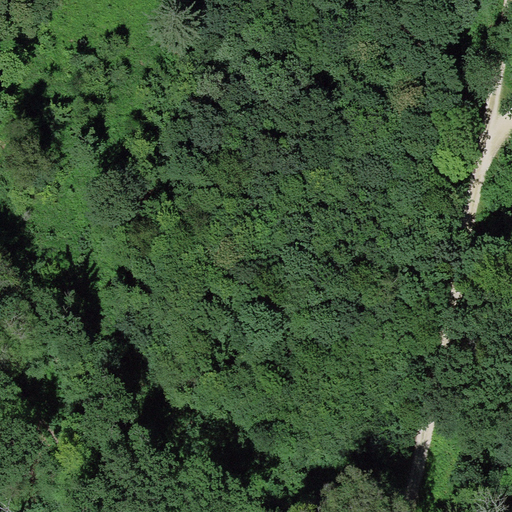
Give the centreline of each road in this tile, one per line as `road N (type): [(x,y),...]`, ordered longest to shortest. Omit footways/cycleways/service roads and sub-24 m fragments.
road 1 (track): [(511,115),(478,165),(412,511)]
road 2 (track): [(478,165),(511,11)]
